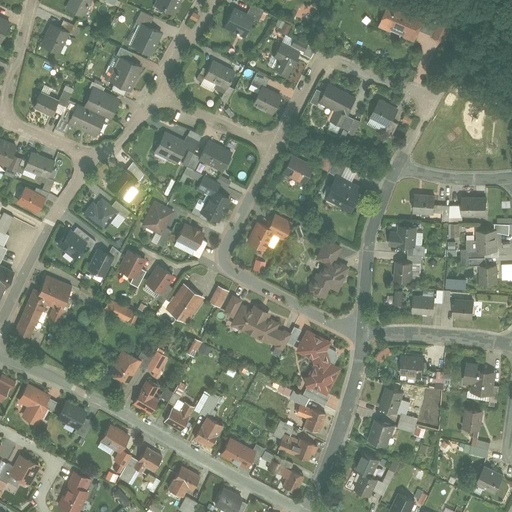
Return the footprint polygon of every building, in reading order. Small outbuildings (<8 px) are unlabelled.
[(90,0),(67,0),(65,5),(84,14),(90,0)] [(179,0),(156,0),(155,4),(174,13),(179,0)] [(426,17),(390,1),(379,27),(415,43),(426,17)] [(250,4),(245,14),(253,19),(258,21),(263,11),(250,4)] [(200,15),(203,8),(196,5),(192,12),(200,15)] [(234,8),(223,28),(243,38),(253,19),(245,14),(234,8)] [(142,23),(150,27),(154,17),(140,11),(135,21),(142,25),(142,23)] [(0,40),(10,20),(0,15),(0,40)] [(64,18),(61,25),(70,29),(72,30),(75,23),(64,18)] [(275,26),(282,29),(285,23),(278,19),(275,26)] [(61,25),(49,20),(40,42),(60,51),(70,29),(61,25)] [(454,26),(439,20),(432,37),(447,43),(454,26)] [(142,25),(132,46),(150,55),(161,32),(150,27),(142,23),(142,25)] [(284,34),(286,35),(291,26),(285,23),(282,29),(280,32),(284,34)] [(284,34),(280,44),(300,54),(311,60),(316,50),(286,35),(284,34)] [(300,54),(280,44),(273,57),(277,59),(273,69),(288,76),(300,54)] [(120,57),(130,61),(133,53),(120,48),(117,55),(120,57)] [(120,57),(109,81),(114,84),(128,90),(130,91),(141,66),(130,61),(120,57)] [(236,68),(213,57),(202,79),(225,90),(236,68)] [(247,89),(258,95),(263,86),(265,87),(269,79),(256,72),(247,89)] [(93,85),(103,90),(104,86),(87,78),(84,85),(92,89),(93,85)] [(40,89),(48,92),(51,86),(43,82),(40,89)] [(58,97),(57,100),(65,103),(73,86),(65,82),(58,97)] [(357,97),(328,83),(323,93),(318,103),(334,110),(329,121),(341,127),(346,116),(347,117),(357,97)] [(125,97),(128,90),(114,84),(111,91),(125,97)] [(92,89),(84,105),(105,116),(111,118),(120,98),(103,90),(93,85),(92,89)] [(258,95),(252,105),(272,116),(283,96),(265,87),(263,86),(258,95)] [(40,89),(32,105),(51,113),(57,100),(58,97),(48,92),(40,89)] [(317,106),(318,103),(323,93),(315,90),(309,103),(317,106)] [(399,110),(379,100),(370,118),(390,128),(399,110)] [(78,103),(68,123),(95,136),(105,116),(84,105),(78,103)] [(348,133),(355,120),(348,117),(342,130),(348,133)] [(361,123),(355,120),(348,133),(355,136),(361,123)] [(189,130),(184,140),(188,142),(197,146),(201,136),(189,130)] [(184,140),(165,131),(154,154),(177,165),(188,142),(184,140)] [(19,143),(0,134),(0,160),(9,165),(15,151),(19,143)] [(232,152),(209,140),(199,161),(222,172),(232,152)] [(24,155),(18,169),(45,181),(48,175),(56,157),(29,145),(24,155)] [(24,155),(15,151),(9,165),(18,169),(24,155)] [(327,173),(333,161),(320,155),(314,166),(327,173)] [(313,167),(291,156),(283,172),(305,183),(313,167)] [(337,175),(351,182),(357,170),(334,158),(333,161),(327,173),(336,177),(337,175)] [(133,161),(125,170),(138,178),(139,180),(144,173),(133,161)] [(15,175),(18,169),(9,165),(6,171),(15,175)] [(184,173),(200,181),(204,174),(188,166),(184,173)] [(121,167),(106,185),(122,197),(138,178),(125,170),(121,167)] [(55,178),(48,175),(45,181),(43,186),(49,189),(55,178)] [(351,182),(337,175),(336,177),(331,188),(326,198),(325,200),(351,213),(364,188),(351,182)] [(196,190),(208,196),(212,187),(200,181),(196,190)] [(35,187),(27,182),(18,199),(39,210),(48,194),(35,187)] [(37,184),(35,187),(48,194),(50,189),(49,189),(43,186),(37,184)] [(218,222),(230,196),(212,187),(208,196),(200,213),(218,222)] [(436,193),(414,192),(413,211),(434,213),(434,212),(435,207),(436,193)] [(461,208),(461,214),(462,214),(487,215),(487,196),(461,196),(461,197),(461,208)] [(110,222),(118,213),(110,206),(101,199),(96,204),(94,201),(84,213),(103,230),(110,222)] [(116,199),(110,206),(118,213),(110,222),(116,228),(131,212),(116,199)] [(173,211),(154,202),(142,226),(157,233),(162,235),(173,211)] [(435,207),(434,212),(442,212),(442,218),(448,218),(448,216),(462,217),(462,214),(461,214),(461,208),(448,208),(435,207)] [(0,260),(5,250),(2,248),(8,236),(5,235),(13,219),(0,212),(0,260)] [(274,215),(269,227),(275,230),(272,236),(284,241),(292,223),(274,215)] [(420,219),(400,218),(399,224),(394,224),(393,239),(419,240),(420,237),(420,225),(420,219)] [(269,227),(256,221),(246,243),(265,252),(272,236),(275,230),(269,227)] [(502,244),(502,223),(480,223),(480,234),(480,245),(490,244),(502,244)] [(184,226),(176,241),(177,242),(196,252),(202,240),(204,236),(200,234),(202,231),(193,226),(191,229),(184,226)] [(77,228),(72,234),(86,246),(88,248),(93,242),(77,228)] [(68,231),(55,247),(73,261),(86,246),(72,234),(68,231)] [(162,235),(157,233),(152,243),(157,245),(162,235)] [(480,245),(480,234),(469,234),(469,242),(472,242),(472,245),(480,245)] [(208,243),(202,240),(196,252),(193,256),(199,260),(208,243)] [(342,248),(324,240),(315,260),(324,263),(319,275),(313,273),(305,292),(325,300),(329,289),(338,293),(348,267),(336,262),(342,248)] [(193,256),(196,252),(177,242),(175,246),(193,256)] [(472,245),(472,242),(469,242),(464,242),(464,260),(472,259),(472,251),(472,245)] [(111,248),(107,255),(112,258),(109,265),(113,268),(119,253),(111,248)] [(142,257),(127,250),(117,270),(132,277),(136,268),(142,257)] [(107,255),(97,251),(88,270),(103,277),(109,265),(112,258),(107,255)] [(482,258),(490,258),(490,251),(472,251),(472,259),(476,259),(482,258)] [(409,254),(399,253),(397,272),(412,274),(413,255),(409,254)] [(490,258),(482,258),(482,269),(482,277),(500,277),(500,258),(490,258)] [(267,264),(255,261),(252,272),(264,275),(267,264)] [(173,275),(158,264),(145,283),(160,294),(173,275)] [(0,298),(12,272),(0,266),(0,298)] [(146,272),(136,268),(132,277),(128,285),(137,289),(146,272)] [(36,298),(45,302),(55,307),(63,310),(72,288),(46,276),(39,292),(36,298)] [(406,284),(398,283),(397,298),(405,299),(406,284)] [(436,283),(435,290),(438,290),(438,295),(445,296),(447,284),(436,283)] [(204,299),(183,284),(164,310),(186,325),(204,299)] [(447,284),(445,296),(458,297),(458,293),(453,293),(454,284),(447,284)] [(228,291),(218,286),(208,303),(219,309),(228,291)] [(417,288),(415,306),(437,308),(438,295),(438,290),(435,290),(417,288)] [(39,292),(33,290),(14,331),(29,338),(45,302),(36,298),(39,292)] [(478,295),(458,293),(458,297),(456,311),(476,313),(478,295)] [(222,313),(234,319),(241,304),(244,300),(232,294),(222,313)] [(110,301),(105,312),(127,323),(132,312),(110,301)] [(234,319),(231,325),(275,348),(282,352),(286,343),(291,335),(278,328),(280,324),(269,318),(271,313),(254,304),(251,309),(241,304),(234,319)] [(63,310),(55,307),(49,321),(56,324),(63,310)] [(291,335),(286,343),(293,347),(301,331),(294,327),(291,335)] [(200,345),(205,336),(199,332),(194,342),(200,345)] [(312,334),(305,336),(298,349),(314,357),(316,356),(318,363),(315,364),(309,376),(304,378),(307,386),(312,385),(321,389),(329,387),(335,374),(333,366),(338,356),(336,351),(326,346),(328,342),(312,334)] [(212,343),(206,339),(203,345),(209,348),(212,343)] [(146,353),(125,342),(112,366),(132,377),(146,353)] [(161,368),(171,352),(159,344),(154,351),(157,353),(151,363),(161,368)] [(377,358),(382,362),(392,349),(387,345),(377,358)] [(406,347),(403,368),(418,369),(426,371),(426,368),(429,350),(406,347)] [(282,352),(275,348),(271,356),(278,359),(282,352)] [(496,387),(498,366),(482,364),(483,357),(470,355),(467,375),(475,376),(474,385),(493,387),(494,387),(496,387)] [(254,371),(257,365),(251,362),(248,367),(254,371)] [(429,377),(430,369),(426,368),(426,371),(418,369),(417,376),(429,377)] [(4,369),(1,374),(12,380),(16,382),(19,377),(4,369)] [(454,371),(447,370),(446,380),(453,381),(454,371)] [(432,376),(432,382),(445,382),(445,371),(438,371),(438,376),(432,376)] [(0,373),(0,393),(4,396),(12,380),(1,374),(0,373)] [(149,373),(135,396),(154,407),(162,394),(156,390),(162,381),(149,373)] [(54,390),(31,377),(21,395),(30,400),(24,410),(39,418),(54,390)] [(389,380),(382,401),(401,407),(408,386),(389,380)] [(492,394),(493,387),(474,385),(471,384),(470,391),(492,394)] [(290,395),(292,389),(281,385),(279,391),(290,395)] [(312,385),(307,386),(295,390),(309,398),(325,405),(330,394),(321,389),(312,385)] [(199,400),(197,404),(202,407),(202,406),(212,390),(205,386),(198,400),(199,400)] [(212,390),(202,406),(209,410),(210,409),(215,412),(219,407),(215,404),(223,391),(214,386),(212,390)] [(305,406),(309,398),(295,390),(291,398),(305,406)] [(175,401),(167,415),(184,425),(197,404),(199,400),(198,400),(188,394),(182,405),(175,401)] [(67,396),(59,413),(69,418),(77,422),(79,423),(80,424),(87,411),(89,407),(67,396)] [(486,404),(468,402),(466,422),(471,422),(471,424),(479,426),(479,424),(483,424),(486,404)] [(304,425),(318,430),(325,413),(311,407),(310,408),(300,404),(297,413),(307,417),(304,425)] [(402,414),(419,419),(421,412),(405,407),(402,414)] [(209,410),(197,432),(213,441),(227,419),(215,412),(210,409),(209,410)] [(95,416),(87,411),(80,424),(79,423),(78,426),(87,431),(95,416)] [(396,419),(378,413),(370,433),(389,440),(396,419)] [(419,419),(402,414),(400,421),(417,426),(419,419)] [(77,422),(69,418),(66,422),(75,427),(77,422)] [(134,429),(114,418),(104,435),(121,445),(123,447),(126,443),(134,429)] [(429,422),(421,419),(418,429),(425,431),(426,432),(429,422)] [(273,433),(281,437),(282,434),(289,436),(294,427),(284,422),(283,424),(279,421),(273,433)] [(489,453),(493,436),(476,432),(472,448),(489,453)] [(314,444),(300,438),(299,440),(289,436),(282,434),(281,437),(277,447),(308,459),(311,453),(314,454),(317,446),(314,445),(314,444)] [(229,439),(220,456),(246,469),(250,462),(255,453),(252,451),(229,439)] [(165,450),(149,441),(141,455),(137,462),(143,465),(144,466),(148,459),(154,463),(157,464),(165,450)] [(135,449),(126,443),(123,447),(121,445),(116,454),(121,457),(127,461),(134,450),(135,449)] [(254,446),(252,451),(255,453),(250,462),(255,465),(263,450),(254,446)] [(366,467),(367,467),(367,466),(375,450),(366,446),(358,463),(366,467)] [(43,459),(23,447),(16,460),(12,467),(14,468),(20,472),(32,479),(43,459)] [(141,455),(134,450),(127,461),(123,468),(121,470),(132,477),(136,479),(143,465),(137,462),(141,455)] [(392,463),(399,466),(403,455),(396,452),(392,463)] [(12,467),(16,460),(9,457),(1,471),(10,476),(10,475),(14,468),(12,467)] [(127,461),(121,457),(116,464),(123,468),(127,461)] [(284,466),(290,469),(293,463),(282,457),(279,462),(272,459),(268,468),(281,474),(284,466)] [(148,459),(144,466),(150,469),(151,467),(154,463),(148,459)] [(203,471),(184,460),(177,472),(176,471),(171,482),(186,490),(191,482),(196,485),(203,471)] [(507,470),(487,461),(479,478),(486,481),(499,487),(507,470)] [(92,473),(76,465),(70,477),(71,477),(60,499),(80,509),(92,485),(87,482),(92,473)] [(427,468),(421,465),(418,472),(424,474),(427,468)] [(284,466),(281,474),(286,476),(282,485),(296,491),(303,475),(290,469),(284,466)] [(367,467),(366,467),(358,483),(372,490),(380,472),(367,466),(367,467)] [(163,474),(151,467),(150,469),(144,479),(156,486),(163,474)] [(14,468),(10,475),(20,480),(22,477),(20,472),(14,468)] [(120,472),(114,468),(111,473),(117,477),(120,472)] [(0,481),(5,484),(10,476),(1,471),(0,473),(0,481)] [(32,479),(20,472),(22,477),(22,478),(27,480),(32,479)] [(409,511),(418,493),(401,485),(392,505),(406,511),(409,511)] [(124,505),(131,500),(121,487),(114,492),(124,505)] [(201,496),(189,490),(182,503),(194,510),(201,496)] [(241,498),(222,490),(214,507),(223,511),(234,511),(239,503),(241,498)] [(167,500),(157,494),(152,503),(162,509),(167,500)] [(208,503),(202,500),(198,507),(205,510),(208,503)] [(243,511),(246,506),(239,503),(234,511),(243,511)]
